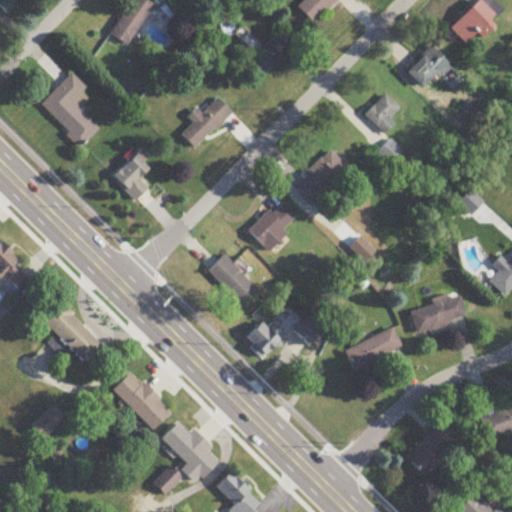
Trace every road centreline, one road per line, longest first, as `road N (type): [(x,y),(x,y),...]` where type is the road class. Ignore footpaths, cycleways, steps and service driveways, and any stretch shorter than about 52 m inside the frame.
road 1 (tertiary): [(349,511),(0,167)]
road 2 (residential): [(406,0),(122,287)]
road 3 (residential): [(511,350),(417,396),(326,488)]
